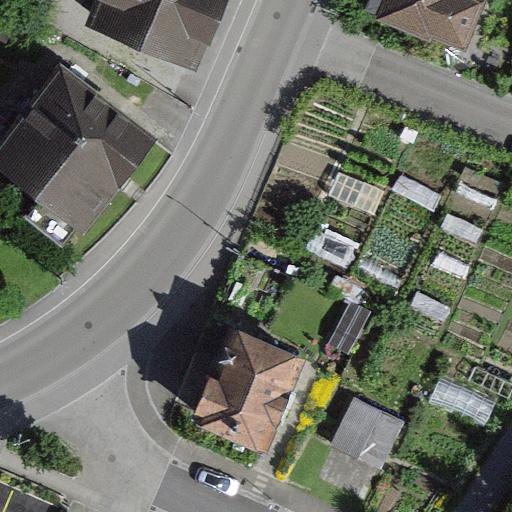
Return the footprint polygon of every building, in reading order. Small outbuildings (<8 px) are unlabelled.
[(181,97),(215,0),(81,0),(63,44),(181,97)] [(466,0),(371,0),(352,41),(449,74),(469,25),(458,21),(466,0)] [(47,278),(137,169),(37,82),(0,132),(0,209),(21,227),(6,243),(47,278)] [(297,362),(233,335),(196,424),(260,451),(297,362)] [(497,401),(441,377),(430,403),(485,427),(497,401)] [(403,428),(355,405),(334,451),(382,473),(403,428)]
